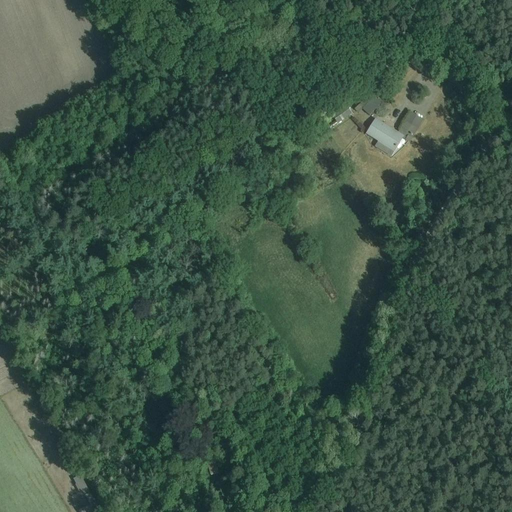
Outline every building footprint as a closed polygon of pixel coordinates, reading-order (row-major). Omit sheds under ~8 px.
[(273,11),(262,19),(270,28),(280,19),(273,11)] [(359,115),(363,111),(370,118),(383,103),(376,96),(375,97),(372,93),(355,111),(359,115)] [(336,122),(332,125),(332,124),(326,128),(329,132),(336,129),(334,127),(337,124),(338,125),(352,115),(347,108),(333,118),(336,122)] [(402,140),(410,145),(424,121),(410,113),(398,134),(376,120),(366,136),(378,143),(375,148),(392,158),(402,140)] [(315,131),(302,139),(308,149),(321,141),(315,131)] [(62,442),(58,445),(66,460),(71,458),(62,442)] [(206,461),(211,478),(219,475),(215,459),(206,461)] [(81,476),(74,480),(76,486),(75,486),(82,497),(90,493),(81,476)] [(86,496),(90,504),(94,502),(90,494),(86,496)]
